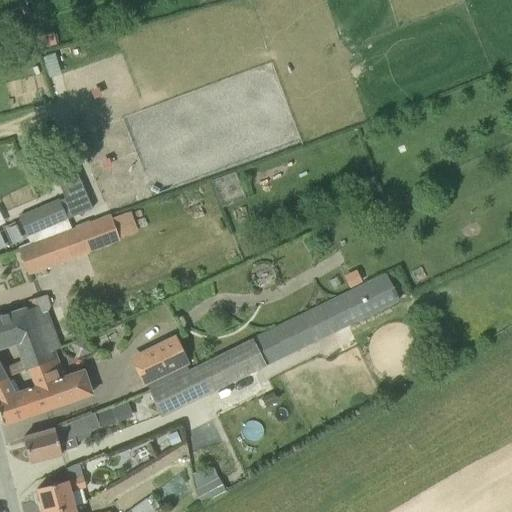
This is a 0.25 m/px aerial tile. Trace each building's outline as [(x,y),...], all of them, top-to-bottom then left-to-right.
[(0,48),(0,67),(26,61),(21,43),(0,48)] [(55,166),(76,215),(91,208),(70,160),(55,166)] [(27,236),(68,219),(59,199),(18,217),(27,236)] [(30,274),(120,239),(110,213),(20,248),(30,274)] [(346,273),(351,286),(363,282),(358,268),(346,273)] [(154,404),(160,416),(179,408),(399,300),(387,276),(148,391),(149,393),(141,397),(147,408),(154,404)] [(0,317),(0,343),(18,338),(27,367),(0,377),(0,379),(53,357),(52,350),(54,349),(61,346),(49,313),(53,311),(48,294),(30,300),(33,308),(0,317)] [(145,380),(165,370),(184,361),(174,340),(135,359),(145,380)] [(62,380),(54,359),(54,349),(52,350),(53,357),(0,379),(0,416),(2,423),(91,393),(87,382),(84,372),(62,380)] [(100,427),(95,413),(95,412),(54,428),(54,429),(23,437),(30,462),(62,454),(61,451),(78,446),(75,437),(100,427)] [(113,498),(152,481),(147,470),(108,487),(113,498)] [(43,511),(50,511),(75,505),(71,491),(86,487),(83,476),(37,489),(43,511)] [(202,502),(220,493),(226,489),(220,478),(196,491),(202,502)] [(130,511),(154,511),(156,511),(146,498),(129,511),(130,511)]
